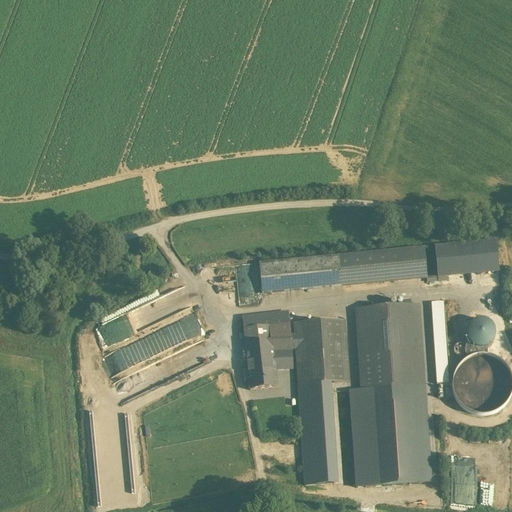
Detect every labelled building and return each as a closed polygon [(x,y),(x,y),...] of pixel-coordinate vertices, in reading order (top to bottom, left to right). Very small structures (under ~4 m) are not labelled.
[(435,247),(437,279),(499,273),(496,242),(435,247)] [(339,257),(343,286),(426,278),(423,248),(339,257)] [(262,294),(343,286),(339,257),(259,264),(262,294)] [(416,306),(356,311),(361,392),(421,388),(416,306)] [(243,319),(244,330),(290,326),(289,315),(243,319)] [(473,323),(470,325),(468,329),(466,333),(466,337),(467,341),(469,344),(472,347),(476,349),(480,350),(484,349),(488,348),(492,345),(494,342),(495,338),(495,334),(494,330),(492,326),(489,323),(485,321),(481,320),(477,321),(473,323)] [(345,321),(295,325),(295,335),(296,350),(299,386),(332,384),(349,383),(345,321)] [(244,330),(248,371),(277,369),(293,367),(291,350),(296,350),(295,335),(290,335),(290,326),(244,330)] [(193,349),(200,361),(214,353),(207,341),(193,349)] [(499,361),(494,358),(487,357),(481,356),(475,357),(469,359),(463,363),(459,367),(455,372),(453,378),(452,385),(452,391),(454,397),(457,403),(461,408),(466,412),(471,415),(477,416),(484,417),(490,416),(496,414),(501,410),(506,406),(509,400),(511,395),(511,393),(511,379),(511,376),(508,370),(504,365),(499,361)] [(250,391),(277,388),(275,371),(278,371),(277,369),(248,371),(250,391)] [(332,384),(299,386),(305,486),(338,484),(332,384)] [(428,483),(421,388),(361,392),(354,392),(360,486),(428,483)] [(463,460),(464,487),(476,486),(475,460),(463,460)] [(451,504),(464,505),(464,494),(451,494),(451,504)]
